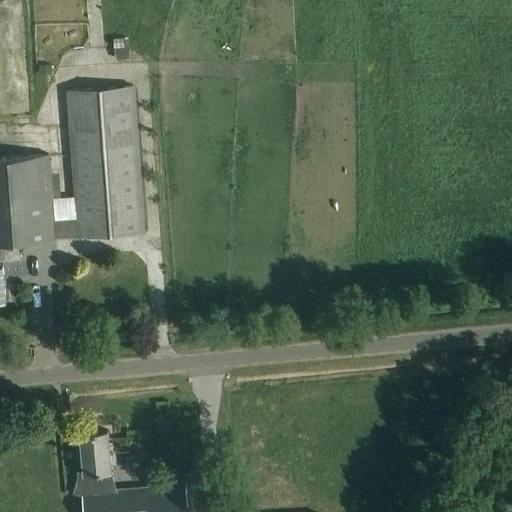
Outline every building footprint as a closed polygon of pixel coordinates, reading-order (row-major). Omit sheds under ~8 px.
[(83,0),(62,0),(63,13),(69,13),(70,32),(84,32),(83,0)] [(128,37),(114,38),(115,59),(129,58),(128,37)] [(51,64),(39,65),(39,74),(52,74),(51,64)] [(144,231),(133,85),(69,90),(76,197),(52,199),(49,154),(0,157),(0,300),(6,300),(3,265),(0,265),(0,262),(0,241),(55,237),(55,236),(79,235),(79,236),(144,231)] [(78,476),(73,493),(82,495),(83,511),(187,511),(185,484),(111,491),(106,432),(80,434),(84,470),(77,470),(78,476)]
